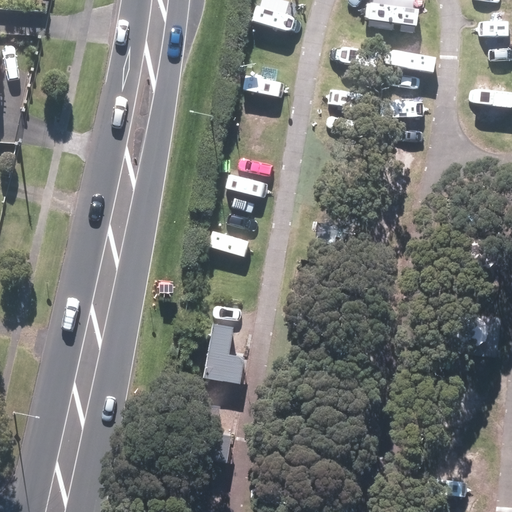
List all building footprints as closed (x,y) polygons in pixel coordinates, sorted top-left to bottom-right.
[(294,0),(265,0),(262,13),(291,19),(294,0)] [(379,21),(340,18),(337,48),(376,51),(379,21)] [(429,30),(393,29),(392,66),(428,67),(429,30)] [(511,81),(479,80),(477,115),(511,117),(511,81)] [(243,92),(238,122),(274,128),(279,98),(243,92)] [(423,92),(394,92),(393,125),(422,126),(423,92)] [(256,157),(224,152),(219,184),(252,188),(256,157)] [(412,158),(381,157),(381,188),(411,189),(412,158)] [(257,216),(218,213),(215,246),(254,250),(257,216)] [(190,362),(186,383),(234,390),(239,359),(215,355),(214,365),(190,362)] [(182,411),(179,432),(227,440),(232,409),(207,405),(205,415),(182,411)] [(486,453),(436,450),(433,488),(484,491),(486,453)]
